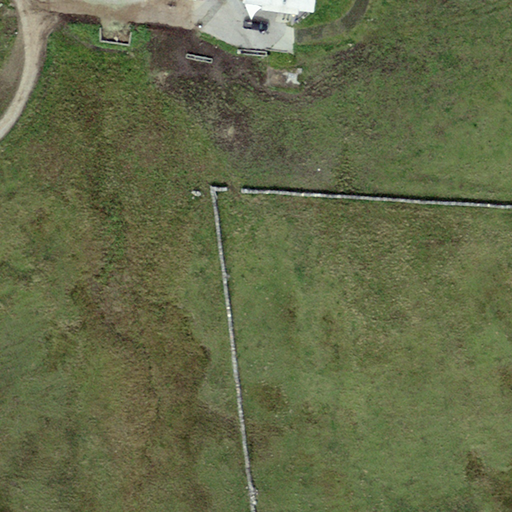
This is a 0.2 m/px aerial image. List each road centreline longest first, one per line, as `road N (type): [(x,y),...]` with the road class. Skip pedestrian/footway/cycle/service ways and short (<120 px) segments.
road 1 (track): [(91,0),(284,32),(336,29),(363,0)]
road 2 (track): [(0,128),(33,68),(34,37),(20,0)]
